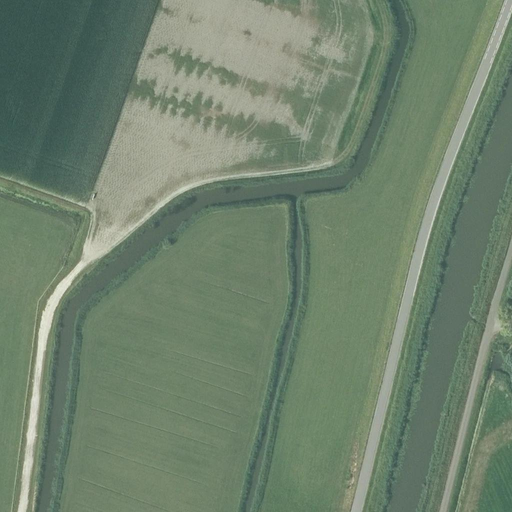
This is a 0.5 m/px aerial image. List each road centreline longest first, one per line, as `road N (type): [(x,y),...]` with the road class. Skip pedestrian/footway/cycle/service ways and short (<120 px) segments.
road 1 (tertiary): [(357,511),(427,228),(510,0)]
road 2 (track): [(94,245),(51,303),(22,511)]
road 3 (unclassified): [(444,511),(511,251)]
